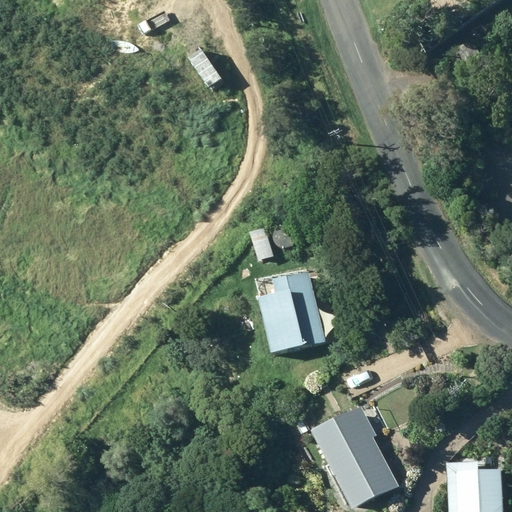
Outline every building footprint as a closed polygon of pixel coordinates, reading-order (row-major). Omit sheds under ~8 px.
[(491,25),(510,41),(511,38),(511,21),(501,13),(491,25)] [(256,261),(272,257),(265,228),(249,232),(256,261)] [(273,293),(255,297),(268,353),(323,340),(306,272),(270,281),(273,293)] [(374,436),(358,407),(305,431),(350,511),(398,484),(372,438),(374,436)] [(503,511),(501,473),(456,475),(458,511),(503,511)]
